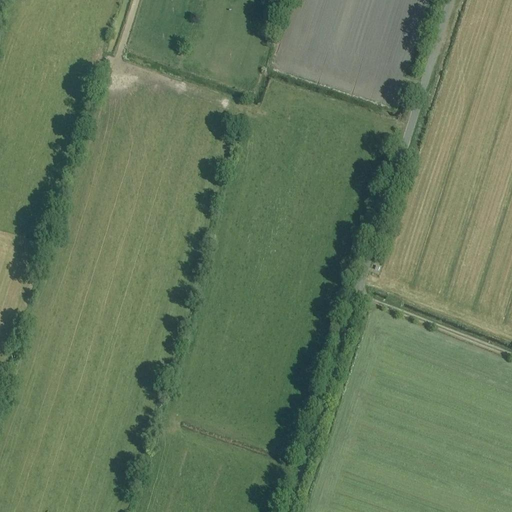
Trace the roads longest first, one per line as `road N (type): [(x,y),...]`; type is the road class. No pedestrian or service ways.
road 1 (unclassified): [(288,511),(450,0)]
road 2 (track): [(358,296),(511,355)]
